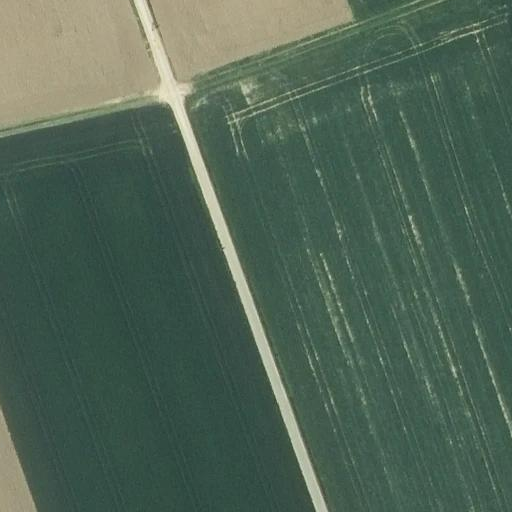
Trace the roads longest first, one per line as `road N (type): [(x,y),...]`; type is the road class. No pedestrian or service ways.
road 1 (track): [(324,511),(149,0)]
road 2 (track): [(478,0),(187,106),(0,148)]
